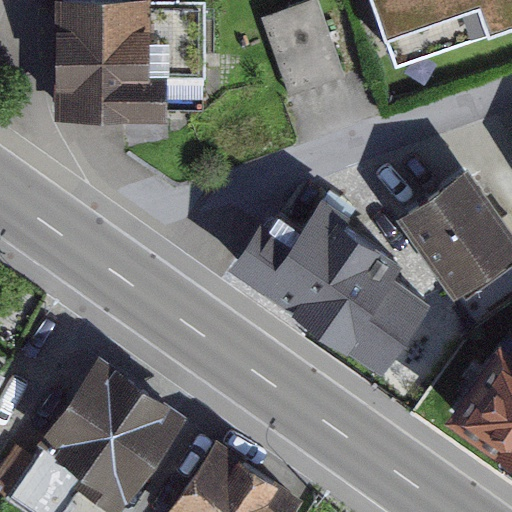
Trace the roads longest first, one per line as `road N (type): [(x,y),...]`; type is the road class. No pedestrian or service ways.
road 1 (primary): [(461,511),(90,248)]
road 2 (residential): [(90,248),(511,96)]
